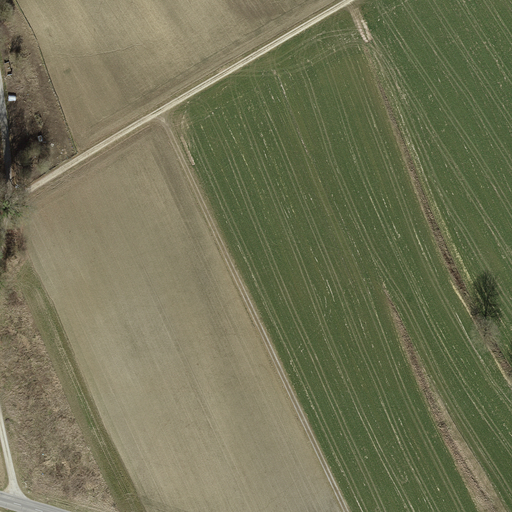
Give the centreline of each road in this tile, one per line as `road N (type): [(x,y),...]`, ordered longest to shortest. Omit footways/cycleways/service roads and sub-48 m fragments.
road 1 (track): [(346,511),(160,114)]
road 2 (track): [(8,204),(355,0)]
road 3 (track): [(0,79),(11,165),(0,261)]
